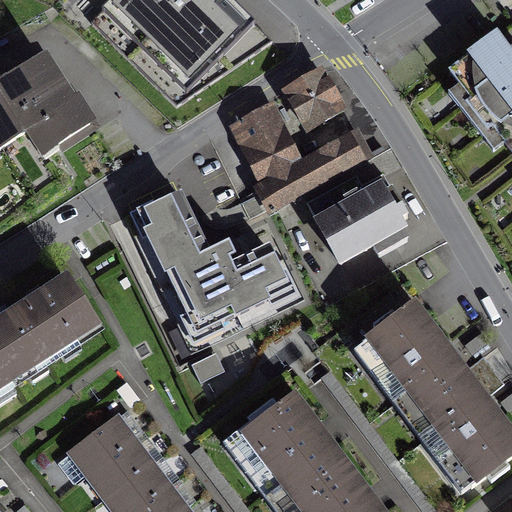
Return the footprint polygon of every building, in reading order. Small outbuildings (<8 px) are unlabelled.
[(65,0),(60,6),(172,115),(174,113),(229,55),(174,0),(65,0)] [(191,0),(174,0),(229,55),(174,113),(183,123),(249,56),(191,0)] [(511,49),(497,30),(448,70),(459,83),(449,91),(493,151),(505,143),(511,152),(511,49)] [(0,79),(0,151),(27,134),(42,159),(97,122),(80,94),(76,97),(48,51),(0,80),(0,79)] [(284,94),(307,134),(349,110),(325,69),(284,94)] [(253,187),(269,217),(375,158),(359,129),(302,160),(275,102),(229,127),(258,184),(253,187)] [(313,219),(340,267),(374,247),(379,256),(409,239),(404,231),(409,228),(404,218),(409,215),(392,187),(384,174),(362,185),(357,176),(307,203),(315,218),(313,219)] [(229,240),(210,249),(182,191),(131,214),(143,240),(147,238),(165,275),(167,274),(188,314),(181,318),(190,338),(185,341),(191,356),(305,301),(278,247),(273,249),(270,243),(233,262),(231,257),(236,254),(229,240)] [(68,272),(0,316),(0,399),(106,332),(68,272)] [(511,458),(511,425),(417,300),(352,350),(465,496),(511,458)] [(219,360),(195,367),(200,384),(224,376),(219,360)] [(387,511),(297,390),(222,444),(274,511),(387,511)] [(67,453),(85,477),(135,439),(117,415),(67,453)] [(85,477),(103,500),(153,462),(135,439),(85,477)] [(103,500),(111,511),(136,511),(171,486),(153,462),(103,500)] [(136,511),(185,511),(189,510),(171,486),(136,511)]
